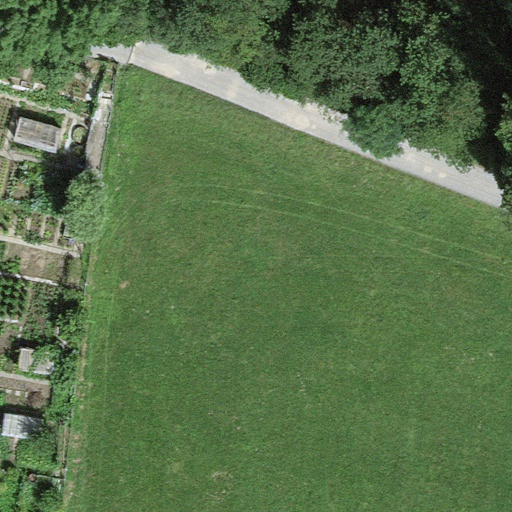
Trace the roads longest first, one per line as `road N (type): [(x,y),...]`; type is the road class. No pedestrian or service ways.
road 1 (track): [(511,200),(122,44),(0,24)]
road 2 (track): [(122,44),(0,1)]
